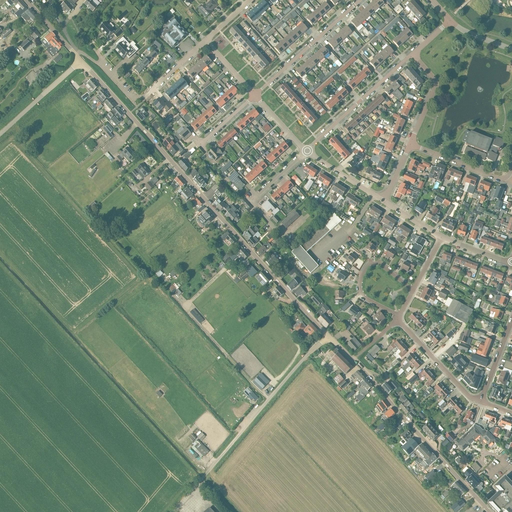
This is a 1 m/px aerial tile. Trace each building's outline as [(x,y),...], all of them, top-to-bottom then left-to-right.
[(7,10),(9,8),(14,4),(15,5),(19,1),(18,0),(8,0),(7,2),(1,7),(3,9),(5,7),(7,10)] [(67,15),(73,9),(73,8),(76,6),(70,0),(69,0),(67,2),(66,1),(60,7),(67,15)] [(87,0),(87,1),(84,4),(92,12),(96,9),(97,8),(96,7),(98,5),(100,4),(95,0),(94,0),(94,1),(93,0),(87,0)] [(217,6),(212,0),(211,0),(206,5),(206,4),(199,10),(206,18),(212,12),(211,11),(217,6)] [(26,7),(21,1),(15,6),(19,10),(14,14),(18,18),(24,12),(22,10),(26,7)] [(269,7),(267,5),(263,1),(259,5),(265,11),(269,7)] [(413,1),(409,4),(407,6),(411,11),(417,6),(413,1)] [(370,6),(375,12),(380,8),(374,2),(370,6)] [(331,9),(327,5),(325,3),(321,7),(326,13),(331,9)] [(259,5),(255,9),(261,15),(265,11),(259,5)] [(365,10),(370,16),(375,12),(370,6),(365,10)] [(415,16),(421,10),(417,6),(411,11),(415,16)] [(316,11),(321,17),(326,13),(321,7),(316,11)] [(26,13),(21,17),(26,22),(28,20),(30,18),(33,21),(34,20),(37,18),(32,12),(29,9),(26,13)] [(257,19),(261,15),(255,9),(251,13),(257,19)] [(313,11),(314,13),(312,16),(317,21),(321,17),(316,11),(315,9),(313,11)] [(360,14),(366,20),(370,16),(365,10),(360,14)] [(426,15),(421,10),(415,16),(419,21),(417,22),(420,25),(426,20),(423,17),(426,15)] [(257,19),(251,13),(247,16),(252,22),(257,19)] [(366,20),(360,14),(356,18),(361,24),(366,20)] [(307,20),(309,22),(312,26),(317,21),(312,16),(307,20)] [(361,24),(356,18),(351,23),(357,29),(361,24)] [(166,26),(169,29),(172,32),(179,26),(173,19),(166,26)] [(106,22),(99,28),(108,38),(114,32),(112,29),(114,27),(111,23),(108,25),(106,22)] [(298,28),(303,34),(308,30),(302,24),(298,28)] [(165,28),(162,37),(164,38),(164,39),(169,44),(172,48),(187,35),(184,31),(179,26),(172,32),(169,29),(166,26),(165,28)] [(229,32),(234,37),(239,31),(235,27),(229,32)] [(347,37),(352,33),(347,27),(342,31),(347,37)] [(385,33),(390,29),(388,27),(381,33),(385,37),(387,35),(385,33)] [(8,28),(0,35),(4,39),(12,32),(8,28)] [(117,38),(123,32),(120,28),(114,34),(117,38)] [(303,34),(298,28),(293,32),(299,38),(303,34)] [(29,34),(34,40),(35,40),(41,35),(35,29),(34,30),(29,34)] [(408,39),(413,35),(407,29),(403,33),(408,39)] [(239,31),(234,37),(238,41),(244,36),(239,31)] [(337,35),(343,41),(347,37),(342,31),(337,35)] [(289,36),(294,42),(299,38),(293,32),(289,36)] [(51,33),(44,40),(49,45),(46,47),(48,49),(50,47),(58,40),(55,37),(51,33)] [(408,39),(403,33),(398,38),(403,44),(408,39)] [(343,41),(337,35),(333,39),(338,45),(343,41)] [(238,41),(242,46),(248,41),(244,36),(238,41)] [(294,42),(289,36),(284,40),(289,46),(294,42)] [(115,49),(119,54),(130,44),(123,37),(120,39),(115,44),(118,47),(115,49)] [(403,44),(398,38),(393,42),(399,48),(403,44)] [(157,39),(154,44),(159,49),(163,44),(157,39)] [(338,45),(333,39),(328,43),(334,49),(338,45)] [(23,51),(24,51),(31,45),(27,40),(18,48),(22,52),(23,51)] [(48,49),(46,51),(48,53),(52,50),(56,54),(60,51),(59,50),(63,46),(58,40),(50,47),(48,49)] [(279,44),(285,50),(289,46),(284,40),(279,44)] [(248,41),(242,46),(246,51),(252,46),(248,41)] [(137,52),(130,44),(119,54),(123,59),(126,56),(129,59),(137,52)] [(275,49),(277,51),(280,55),(285,50),(279,44),(275,49)] [(14,45),(5,54),(7,56),(10,52),(12,51),(16,47),(14,45)] [(246,51),(251,55),(256,50),(252,46),(246,51)] [(384,51),(389,57),(394,52),(388,46),(384,51)] [(319,51),(325,58),(330,54),(324,47),(319,51)] [(261,55),(256,50),(251,55),(255,60),(261,55)] [(149,56),(153,59),(158,55),(154,51),(149,56)] [(319,51),(315,56),(321,62),(325,58),(319,51)] [(379,55),(385,61),(389,57),(384,51),(379,55)] [(56,64),(60,60),(62,58),(59,55),(53,60),(56,64)] [(255,60),(259,65),(265,60),(261,55),(255,60)] [(374,59),(380,65),(385,61),(379,55),(374,59)] [(148,56),(142,61),(144,64),(143,66),(145,68),(152,60),(148,56)] [(207,56),(202,61),(207,66),(212,62),(207,56)] [(315,56),(310,60),(316,66),(321,62),(315,56)] [(380,65),(374,59),(370,63),(375,69),(380,65)] [(263,70),(269,64),(265,60),(259,65),(263,70)] [(305,64),(311,71),(316,66),(310,60),(305,64)] [(143,66),(144,64),(142,61),(141,62),(140,61),(136,65),(137,66),(134,69),(139,74),(145,68),(143,66)] [(202,71),(207,66),(202,61),(197,65),(202,71)] [(305,64),(301,68),(307,75),(311,71),(305,64)] [(197,65),(192,69),(198,75),(202,71),(197,65)] [(296,72),(300,76),(302,79),(307,75),(301,68),(296,72)] [(371,73),(368,70),(366,68),(362,72),(366,77),(371,73)] [(404,74),(408,78),(409,79),(415,73),(411,68),(404,74)] [(190,76),(188,78),(192,82),(194,80),(193,79),(198,75),(192,69),(188,73),(190,76)] [(366,77),(362,72),(357,77),(362,82),(366,77)] [(415,73),(409,79),(413,84),(419,78),(415,73)] [(332,78),(328,82),(330,84),(334,80),(336,83),(339,80),(335,75),(332,78)] [(353,81),(357,86),(362,82),(357,77),(356,75),(354,77),(355,78),(353,81)] [(419,78),(413,84),(416,87),(415,90),(418,91),(421,85),(423,83),(419,78)] [(99,86),(93,79),(85,86),(91,93),(99,86)] [(182,79),(178,83),(183,89),(188,85),(182,79)] [(293,93),(300,87),(302,86),(298,81),(295,84),(297,86),(295,88),(291,91),(289,89),(284,93),(288,97),(293,93)] [(353,90),(357,86),(353,81),(348,85),(353,90)] [(395,82),(390,87),(401,99),(403,96),(397,90),(400,87),(395,82)] [(178,83),(173,86),(179,93),(183,89),(178,83)] [(309,83),(305,86),(310,92),(313,89),(309,83)] [(284,93),(289,89),(285,84),(280,88),(284,93)] [(179,93),(173,86),(169,90),(175,96),(179,93)] [(210,87),(205,92),(209,96),(214,92),(210,87)] [(229,91),(234,96),(238,92),(234,87),(229,91)] [(389,97),(392,94),(396,98),(399,101),(401,99),(390,87),(385,92),(389,97)] [(102,104),(104,101),(109,97),(102,89),(99,91),(101,93),(98,95),(99,95),(96,98),(102,104)] [(348,94),(345,90),(344,89),(340,93),(344,98),(348,94)] [(175,96),(169,90),(165,94),(171,100),(173,98),(175,100),(177,98),(175,96)] [(225,95),(230,100),(234,96),(229,91),(225,95)] [(336,93),(337,95),(335,97),(339,102),(344,98),(340,93),(338,91),(336,93)] [(288,97),(292,102),(297,98),(293,93),(288,97)] [(230,100),(225,95),(220,99),(225,104),(230,100)] [(331,97),(333,99),(330,101),(335,106),(339,102),(335,97),(333,95),(331,97)] [(385,101),(384,99),(380,96),(376,100),(380,105),(385,101)] [(297,106),(301,102),(297,98),(292,102),(297,106)] [(110,99),(107,102),(105,103),(111,111),(117,106),(110,99)] [(165,104),(160,99),(154,104),(160,111),(164,108),(167,111),(172,107),(167,102),(165,104)] [(225,104),(220,99),(216,103),(221,108),(225,104)] [(376,109),(380,105),(376,100),(371,104),(376,109)] [(184,106),(182,104),(179,101),(176,104),(179,107),(181,109),(184,106)] [(326,105),(327,106),(330,110),(335,106),(330,101),(326,105)] [(400,106),(404,108),(404,107),(410,110),(413,104),(407,101),(405,105),(398,102),(397,104),(400,106)] [(297,106),(301,111),(305,107),(301,102),(297,106)] [(371,104),(367,108),(371,113),(376,109),(371,104)] [(101,105),(98,108),(93,112),(95,114),(103,107),(101,105)] [(211,117),(217,112),(212,106),(206,111),(211,117)] [(107,116),(105,118),(107,120),(108,122),(110,121),(111,120),(121,111),(118,107),(114,110),(112,112),(112,111),(108,115),(107,116)] [(308,109),(305,107),(301,111),(305,115),(309,111),(311,110),(309,108),(308,109)] [(401,114),(403,115),(407,117),(410,110),(404,107),(404,108),(401,114)] [(367,117),(371,113),(367,108),(362,112),(367,117)] [(142,109),(137,113),(136,114),(142,121),(146,118),(144,115),(146,113),(142,109)] [(254,110),(250,114),(255,119),(259,115),(254,110)] [(121,111),(111,120),(112,120),(116,126),(117,125),(118,124),(122,121),(120,118),(124,114),(121,111)] [(211,117),(206,111),(201,116),(206,121),(211,117)] [(309,111),(305,115),(309,120),(313,116),(309,111)] [(362,112),(358,116),(362,121),(367,117),(362,112)] [(255,119),(250,114),(246,118),(250,123),(255,119)] [(185,124),(178,116),(176,118),(178,121),(178,120),(183,125),(185,124)] [(206,121),(201,116),(196,120),(201,126),(206,121)] [(317,120),(313,116),(309,120),(313,124),(317,120)] [(353,120),(358,125),(362,121),(358,116),(353,120)] [(246,118),(241,122),(246,127),(250,123),(246,118)] [(405,121),(401,119),(398,119),(396,125),(402,128),(405,121)] [(201,126),(196,120),(191,125),(196,131),(201,126)] [(353,120),(349,124),(353,129),(358,125),(353,120)] [(241,122),(237,126),(241,131),(246,127),(241,122)] [(116,131),(110,124),(106,127),(113,134),(116,131)] [(267,124),(262,128),(267,132),(271,129),(267,124)] [(344,128),(348,132),(349,133),(353,129),(349,124),(344,128)] [(192,131),(187,125),(183,128),(185,130),(179,135),(185,141),(191,135),(190,133),(192,131)] [(402,128),(396,125),(393,132),(399,135),(402,128)] [(238,134),(236,133),(233,129),(228,134),(232,139),(238,134)] [(471,132),(466,131),(462,141),(465,143),(466,143),(466,145),(468,146),(467,148),(466,147),(464,153),(484,161),(485,158),(488,159),(487,160),(494,163),(497,155),(496,154),(498,148),(502,150),(505,141),(496,137),(495,140),(493,139),(493,138),(488,136),(488,139),(471,132)] [(232,139),(228,134),(222,139),(227,144),(232,139)] [(249,135),(253,139),(251,140),(254,144),(256,142),(256,143),(258,141),(251,134),(249,135)] [(171,136),(164,142),(163,144),(168,150),(175,145),(177,143),(180,141),(176,137),(174,139),(171,136)] [(391,136),(388,143),(395,145),(397,139),(391,136)] [(333,147),(338,142),(334,138),(329,142),(333,147)] [(227,144),(222,139),(217,144),(222,149),(227,144)] [(338,142),(333,147),(337,151),(342,146),(338,142)] [(173,156),(174,155),(179,151),(181,153),(179,154),(181,157),(186,153),(183,151),(177,143),(175,145),(168,150),(173,156)] [(289,148),(284,143),(279,147),(284,152),(289,148)] [(391,152),(395,145),(388,143),(385,150),(391,152)] [(342,146),(337,151),(341,156),(346,151),(342,146)] [(354,152),(353,153),(355,155),(358,152),(361,149),(358,146),(355,149),(354,148),(352,151),(354,152)] [(280,156),(284,152),(279,147),(275,151),(280,156)] [(118,157),(115,160),(119,164),(123,160),(121,159),(124,157),(129,162),(130,161),(130,162),(133,159),(136,156),(128,148),(118,157)] [(193,148),(184,157),(183,157),(186,160),(196,151),(193,148)] [(221,156),(220,156),(222,154),(218,149),(216,151),(215,151),(213,150),(208,154),(215,161),(221,156)] [(271,155),(275,160),(280,156),(275,151),(271,155)] [(346,151),(341,156),(345,160),(350,155),(346,151)] [(357,163),(364,157),(362,154),(355,160),(354,159),(349,164),(352,168),(358,163),(357,163)] [(271,164),(275,160),(271,155),(266,159),(271,164)] [(380,161),(386,164),(389,158),(382,155),(380,161)] [(243,158),(246,161),(250,166),(252,165),(244,156),(243,158)] [(184,160),(181,162),(179,164),(186,171),(190,167),(184,160)] [(412,160),(410,164),(424,171),(426,167),(418,164),(419,163),(412,160)] [(377,168),(379,169),(383,171),(386,164),(380,161),(377,168)] [(262,162),(258,166),(263,171),(267,167),(262,162)] [(139,167),(132,173),(135,176),(138,173),(141,176),(143,179),(145,178),(147,176),(148,175),(150,172),(143,164),(139,167)] [(424,171),(410,164),(408,169),(414,172),(416,169),(419,171),(422,173),(423,171),(424,171)] [(429,174),(430,174),(433,176),(435,172),(438,173),(437,174),(438,175),(436,180),(440,182),(446,167),(437,164),(436,168),(432,166),(429,174)] [(258,175),(263,171),(258,166),(255,168),(254,167),(252,168),(258,175)] [(309,175),(312,169),(307,166),(303,171),(309,175)] [(374,175),(372,178),(379,181),(381,175),(371,171),(372,169),(368,167),(366,173),(369,175),(370,173),(374,175)] [(250,170),(252,172),(249,174),(254,179),(258,175),(252,168),(250,170)] [(309,175),(314,178),(317,172),(312,169),(309,175)] [(447,175),(445,179),(448,180),(450,176),(454,177),(457,172),(450,169),(448,175),(447,175)] [(231,175),(232,175),(228,178),(232,183),(238,190),(240,192),(243,189),(242,188),(245,186),(237,178),(239,176),(235,171),(231,175)] [(463,174),(457,172),(454,177),(459,179),(457,184),(459,185),(461,180),(463,174)] [(209,177),(207,175),(205,174),(200,178),(198,176),(193,180),(200,188),(202,186),(203,188),(206,185),(205,183),(208,180),(209,177)] [(249,174),(245,178),(250,183),(254,179),(249,174)] [(404,179),(408,181),(411,182),(414,183),(416,180),(417,177),(410,174),(409,176),(406,174),(404,179)] [(322,175),(318,181),(323,184),(327,178),(322,175)] [(467,192),(472,178),(468,176),(465,183),(466,183),(464,188),(461,187),(459,191),(457,197),(461,198),(463,191),(467,192)] [(150,181),(153,184),(154,185),(159,181),(155,177),(150,181)] [(171,186),(173,189),(183,180),(179,177),(172,183),(173,184),(171,186)] [(327,178),(323,184),(328,187),(332,181),(327,178)] [(470,189),(472,185),(474,186),(477,179),(472,178),(467,192),(467,191),(470,193),(471,189),(470,189)] [(186,184),(183,180),(173,189),(175,188),(176,189),(178,188),(179,187),(180,189),(186,184)] [(293,186),(292,185),(289,181),(284,185),(289,190),(293,186)] [(481,181),(479,188),(478,191),(475,190),(473,195),(472,198),(476,199),(478,195),(481,196),(486,183),(481,181)] [(150,182),(145,186),(147,189),(149,191),(154,187),(150,182)] [(481,196),(479,200),(484,202),(485,198),(484,197),(487,191),(488,192),(491,185),(486,183),(481,196)] [(332,191),(335,193),(331,199),(333,200),(341,187),(336,184),(332,191)] [(402,184),(400,188),(413,194),(414,192),(412,191),(407,189),(408,187),(402,184)] [(289,190),(284,185),(280,189),(284,194),(289,190)] [(181,194),(187,201),(189,199),(191,198),(192,200),(194,198),(192,196),(195,194),(189,187),(181,194)] [(346,191),(341,187),(333,200),(335,202),(339,196),(342,197),(346,191)] [(491,193),(490,197),(493,198),(497,200),(500,201),(501,197),(502,195),(504,190),(497,187),(496,190),(493,189),(491,193)] [(413,194),(400,188),(396,197),(399,198),(401,195),(404,196),(405,193),(408,194),(407,196),(413,198),(416,200),(416,199),(418,200),(419,197),(413,194)] [(214,196),(218,200),(214,203),(217,207),(223,202),(219,197),(224,193),(220,189),(216,191),(216,194),(214,196)] [(284,194),(280,189),(275,193),(280,198),(284,194)] [(280,198),(275,193),(271,197),(276,202),(280,198)] [(346,202),(344,204),(348,206),(350,204),(355,207),(357,205),(358,206),(361,202),(352,197),(353,196),(350,194),(345,201),(346,202)] [(438,195),(435,200),(442,204),(445,199),(438,195)] [(503,203),(507,205),(510,206),(511,204),(506,202),(508,197),(506,196),(503,203)] [(182,208),(184,211),(188,207),(188,206),(194,202),(195,201),(200,207),(204,204),(199,198),(198,199),(197,199),(195,197),(194,198),(192,200),(190,201),(188,203),(186,204),(182,208)] [(443,204),(448,207),(452,202),(446,198),(443,204)] [(275,209),(267,201),(262,206),(268,212),(271,209),(273,212),(272,213),(274,215),(279,211),(277,208),(275,209)] [(94,202),(88,207),(90,210),(96,205),(94,202)] [(247,202),(244,204),(247,208),(246,209),(248,212),(252,208),(247,202)] [(418,206),(415,210),(421,214),(424,210),(424,209),(426,206),(423,204),(421,202),(419,206),(418,205),(418,206)] [(228,213),(225,215),(228,219),(237,211),(237,210),(236,208),(232,205),(229,207),(226,210),(228,213)] [(454,207),(450,205),(445,214),(449,216),(454,207)] [(199,210),(198,211),(200,214),(198,216),(200,219),(206,225),(210,221),(211,222),(212,221),(215,218),(209,210),(208,210),(206,208),(205,209),(203,207),(199,210)] [(369,223),(377,210),(372,207),(367,213),(370,215),(366,222),(366,221),(363,225),(366,227),(368,223),(369,223)] [(430,214),(427,218),(431,220),(434,215),(435,216),(437,213),(438,210),(434,208),(431,212),(430,214)] [(238,210),(237,211),(228,219),(231,222),(234,219),(237,222),(240,219),(236,214),(239,211),(238,210)] [(377,210),(369,223),(371,224),(373,221),(376,223),(376,222),(378,220),(379,218),(379,217),(382,213),(377,210)] [(295,212),(282,223),(282,224),(286,228),(299,217),(295,212)] [(434,215),(431,220),(434,222),(437,224),(440,220),(440,219),(437,217),(439,214),(437,213),(435,216),(434,215)] [(335,214),(292,252),(292,253),(311,274),(319,267),(306,253),(341,221),(335,214)] [(245,215),(239,221),(241,223),(244,220),(247,217),(245,215)] [(382,223),(384,224),(383,227),(379,234),(381,235),(392,219),(386,216),(382,223)] [(443,222),(441,227),(447,229),(450,223),(451,219),(452,219),(449,218),(447,217),(445,221),(444,220),(443,222)] [(397,223),(392,219),(381,235),(380,238),(382,239),(388,230),(388,231),(390,228),(392,230),(397,223)] [(450,223),(447,229),(452,232),(453,230),(454,227),(455,225),(457,221),(455,220),(454,220),(451,219),(450,223)] [(511,232),(511,231),(511,225),(509,224),(504,223),(501,222),(497,220),(493,229),(498,231),(500,224),(508,227),(506,231),(507,231),(506,233),(510,235),(511,232)] [(473,231),(472,234),(470,239),(475,240),(479,228),(482,229),(484,223),(476,221),(474,226),(476,227),(474,231),(473,231)] [(482,237),(482,238),(480,242),(485,244),(487,239),(489,236),(490,233),(491,231),(488,230),(489,228),(486,228),(487,226),(484,224),(481,231),(487,233),(485,238),(482,237)] [(401,225),(398,229),(397,232),(402,235),(406,229),(401,225)] [(460,228),(459,229),(457,234),(464,237),(466,231),(467,228),(461,226),(460,228)] [(251,228),(244,234),(242,236),(247,241),(251,238),(256,233),(258,231),(255,227),(253,229),(251,228)] [(365,228),(363,232),(368,236),(369,236),(372,232),(365,228)] [(403,240),(405,237),(407,239),(411,232),(406,229),(402,235),(400,238),(398,242),(400,243),(402,240),(403,240)] [(251,238),(247,241),(253,247),(257,243),(256,243),(258,241),(255,237),(256,236),(258,238),(261,235),(258,232),(256,233),(251,238)] [(226,239),(228,241),(226,243),(230,247),(232,245),(232,246),(237,242),(230,234),(228,235),(226,233),(221,238),(224,241),(226,239)] [(412,235),(408,243),(412,245),(413,243),(414,244),(411,251),(410,253),(412,254),(417,257),(418,255),(419,255),(426,241),(418,237),(418,238),(416,237),(412,235)] [(391,237),(388,242),(394,246),(397,241),(398,242),(400,238),(398,236),(396,239),(396,240),(391,237)] [(271,246),(268,242),(257,252),(260,256),(269,248),(271,246)] [(370,243),(368,245),(366,249),(371,253),(373,250),(374,251),(377,248),(370,243)] [(241,247),(236,251),(230,257),(233,261),(238,257),(242,262),(245,259),(249,256),(241,247)] [(389,250),(388,252),(385,257),(389,259),(390,257),(392,259),(396,254),(389,250)] [(441,259),(439,263),(444,265),(448,254),(444,253),(442,259),(441,259)] [(277,264),(279,262),(277,259),(276,260),(274,257),(276,255),(274,254),(266,261),(270,266),(275,261),(277,264)] [(346,260),(349,263),(350,261),(353,263),(357,258),(351,254),(348,257),(345,255),(343,257),(346,260)] [(454,263),(453,266),(458,268),(459,265),(460,265),(462,259),(456,257),(454,262),(454,263)] [(404,262),(403,265),(400,270),(404,272),(405,270),(408,272),(410,268),(413,270),(416,264),(413,262),(410,266),(408,264),(404,262)] [(480,272),(479,275),(481,275),(482,273),(486,274),(488,269),(482,267),(480,272)] [(286,269),(282,273),(278,276),(281,279),(289,272),(286,269)] [(347,276),(343,273),(341,271),(337,278),(340,281),(341,279),(344,281),(347,276)] [(245,272),(239,277),(243,281),(249,276),(245,272)] [(257,278),(256,279),(260,283),(263,287),(267,284),(268,284),(269,282),(270,283),(272,281),(264,272),(260,275),(260,276),(259,276),(257,278)] [(433,273),(430,278),(442,284),(445,280),(448,282),(448,281),(452,283),(453,280),(441,274),(439,276),(433,273)] [(442,284),(430,278),(428,283),(434,286),(434,285),(440,288),(440,287),(444,289),(445,286),(442,284)] [(291,291),(295,287),(297,285),(293,280),(287,286),(291,291)] [(173,285),(169,288),(173,293),(179,288),(175,283),(173,285)] [(284,294),(278,287),(274,291),(280,298),(284,294)] [(300,287),(298,289),(294,293),(297,296),(301,293),(303,296),(306,294),(300,287)] [(425,288),(423,293),(435,300),(436,298),(434,296),(435,293),(425,288)] [(438,301),(435,300),(423,293),(420,298),(427,302),(428,299),(434,302),(433,303),(436,305),(438,301)] [(499,305),(501,305),(505,307),(508,299),(507,299),(508,296),(505,295),(504,297),(499,296),(497,295),(495,300),(496,300),(494,304),(499,306),(499,305)] [(467,325),(473,310),(453,300),(452,302),(449,307),(446,314),(467,325)] [(318,312),(317,313),(321,317),(323,315),(324,314),(329,309),(325,305),(322,308),(320,310),(318,312)] [(346,305),(340,311),(342,313),(348,308),(346,305)] [(354,306),(351,310),(349,312),(355,316),(356,314),(360,317),(362,314),(358,312),(359,311),(356,309),(357,308),(354,306)] [(491,311),(493,312),(495,313),(493,318),(500,321),(503,313),(492,308),(491,311)] [(204,321),(195,311),(194,309),(190,313),(200,324),(204,321)] [(374,317),(379,322),(381,320),(382,321),(385,318),(380,312),(374,317)] [(422,317),(421,317),(418,313),(416,315),(414,313),(409,317),(415,324),(422,317)] [(321,317),(318,320),(326,329),(329,326),(330,325),(331,324),(323,315),(321,317)] [(426,321),(422,317),(415,324),(421,330),(426,325),(424,323),(426,321)] [(486,331),(495,335),(497,328),(494,327),(495,324),(486,320),(484,323),(488,325),(487,325),(490,326),(489,328),(488,327),(487,327),(486,328),(485,329),(485,331),(486,331)] [(299,334),(305,329),(305,328),(306,327),(303,323),(302,324),(301,324),(295,329),(299,334)] [(311,324),(308,328),(304,331),(306,333),(309,331),(313,336),(318,332),(311,324)] [(363,329),(368,336),(374,330),(369,324),(363,329)] [(435,329),(431,333),(427,336),(431,341),(437,336),(435,333),(437,331),(435,329)] [(437,336),(431,341),(435,345),(443,338),(441,335),(439,338),(437,336)] [(354,338),(351,340),(348,343),(354,351),(361,345),(354,338)] [(481,343),(490,347),(492,341),(487,339),(486,341),(478,338),(477,341),(481,343)] [(398,350),(404,344),(399,340),(398,342),(396,341),(391,346),(393,349),(396,347),(398,350)] [(481,343),(479,349),(488,352),(490,347),(481,343)] [(404,344),(398,350),(401,352),(399,355),(401,357),(407,352),(406,351),(408,349),(404,344)] [(368,352),(372,356),(379,349),(376,345),(368,352)] [(450,357),(456,351),(452,346),(445,353),(450,357)] [(327,356),(346,375),(354,367),(335,348),(327,356)] [(476,354),(481,356),(486,358),(488,352),(479,349),(476,354)] [(412,354),(409,357),(407,359),(405,361),(408,363),(399,371),(402,374),(406,370),(409,367),(411,366),(410,366),(417,359),(412,354)] [(486,368),(488,362),(488,361),(473,355),(470,362),(486,368)] [(458,356),(455,359),(451,363),(460,372),(467,365),(458,356)] [(511,358),(511,361),(507,359),(503,367),(511,370),(511,358)] [(392,367),(387,370),(389,372),(400,361),(398,359),(391,365),(392,367)] [(422,365),(417,359),(410,366),(411,366),(413,368),(414,367),(417,369),(422,365)] [(470,387),(469,387),(477,390),(484,372),(482,371),(479,370),(476,369),(473,378),(470,387)] [(426,379),(431,374),(427,370),(425,371),(424,370),(418,375),(420,378),(423,376),(426,379)] [(360,383),(362,381),(365,378),(359,371),(354,376),(353,375),(351,376),(353,379),(355,378),(360,383)] [(505,386),(509,375),(502,372),(497,383),(505,386)] [(465,377),(462,379),(470,387),(473,378),(469,373),(465,377)] [(431,374),(426,379),(428,382),(426,384),(428,387),(434,381),(433,380),(435,378),(431,374)] [(269,382),(266,378),(262,375),(253,383),(261,390),(269,382)] [(339,385),(344,381),(339,375),(333,379),(339,385)] [(415,375),(408,381),(411,385),(418,378),(415,375)] [(366,379),(362,382),(357,386),(359,388),(362,385),(363,386),(358,391),(360,393),(367,387),(366,386),(370,383),(366,379)] [(344,381),(339,386),(342,389),(347,384),(344,381)] [(394,389),(393,391),(394,392),(399,387),(394,381),(390,384),(394,389)] [(361,393),(355,398),(360,402),(365,397),(364,397),(367,395),(370,392),(368,391),(373,386),(370,383),(366,386),(367,387),(360,393),(361,393)] [(387,383),(386,384),(382,387),(388,394),(393,390),(387,383)] [(440,383),(434,388),(437,391),(435,393),(436,393),(433,396),(435,398),(444,389),(440,383)] [(493,389),(490,397),(497,400),(501,401),(503,397),(503,396),(501,396),(502,393),(503,390),(502,389),(499,388),(496,387),(495,390),(493,389)] [(431,388),(424,394),(426,397),(434,390),(431,388)] [(444,389),(435,398),(437,400),(441,396),(444,399),(449,394),(444,389)] [(355,393),(353,391),(346,397),(350,402),(353,399),(353,397),(352,396),(355,393)] [(258,398),(252,392),(248,397),(251,400),(253,398),(255,401),(258,398)] [(399,407),(403,411),(410,404),(410,403),(403,396),(400,399),(404,403),(399,407)] [(453,398),(449,401),(447,403),(449,405),(450,404),(454,409),(459,404),(453,398)] [(384,400),(380,403),(376,406),(382,414),(386,411),(385,410),(389,407),(384,400)] [(412,410),(416,407),(413,404),(414,403),(413,402),(410,404),(403,411),(406,415),(409,412),(411,414),(408,416),(411,420),(416,415),(412,410)] [(464,410),(459,404),(454,409),(457,412),(456,413),(459,416),(464,410)] [(389,420),(391,418),(395,414),(390,409),(384,414),(389,420)] [(474,414),(468,412),(465,419),(464,419),(463,422),(466,423),(467,420),(471,422),(474,414)] [(478,423),(483,426),(487,428),(488,425),(482,423),(483,421),(486,422),(487,420),(489,421),(492,414),(487,413),(486,416),(485,416),(483,420),(479,419),(478,423)] [(496,428),(494,434),(498,435),(500,429),(501,428),(502,428),(502,426),(504,427),(507,420),(503,418),(501,422),(500,422),(498,429),(496,428)] [(428,424),(426,426),(423,429),(428,435),(433,430),(428,424)] [(489,446),(492,443),(495,440),(492,436),(487,431),(487,432),(484,429),(483,430),(479,426),(479,427),(474,425),(473,427),(458,441),(456,440),(454,442),(457,445),(457,446),(463,451),(480,435),(482,437),(481,437),(489,446)] [(433,430),(428,435),(433,440),(438,435),(433,430)] [(407,431),(403,434),(401,436),(406,442),(410,438),(411,437),(410,436),(411,435),(407,431)] [(202,433),(197,437),(201,441),(205,437),(205,436),(202,433)] [(450,433),(449,433),(445,436),(451,442),(455,439),(450,433)] [(411,439),(401,448),(409,456),(415,451),(424,460),(425,459),(424,458),(425,458),(425,457),(431,452),(423,444),(419,447),(411,439)] [(208,453),(196,441),(192,445),(193,446),(192,447),(196,452),(200,456),(201,458),(203,456),(204,457),(208,453)] [(424,458),(425,459),(424,460),(429,466),(437,458),(431,452),(425,457),(425,458),(424,458)] [(455,460),(458,464),(463,460),(462,460),(463,459),(461,456),(460,457),(459,456),(455,460)] [(422,462),(419,458),(415,462),(419,465),(420,464),(424,468),(427,466),(423,461),(422,462)] [(468,478),(466,480),(470,484),(476,479),(476,478),(472,474),(473,474),(469,469),(464,473),(468,478)] [(429,482),(437,475),(433,470),(425,477),(429,482)] [(506,477),(505,476),(494,487),(500,493),(497,496),(496,494),(487,503),(488,504),(489,502),(491,504),(489,506),(492,508),(493,509),(492,509),(493,509),(494,508),(496,510),(495,511),(511,511),(511,483),(511,485),(509,483),(511,482),(510,481),(510,482),(510,481),(507,478),(506,480),(504,478),(506,477)] [(476,487),(477,488),(479,490),(482,487),(482,486),(483,486),(483,485),(483,484),(482,483),(481,483),(481,482),(480,483),(476,479),(470,484),(474,489),(476,487)] [(457,482),(454,485),(450,489),(454,494),(456,492),(462,487),(457,482)] [(462,487),(456,492),(461,497),(467,491),(462,487)] [(457,502),(453,506),(458,511),(465,504),(460,499),(457,502)]
